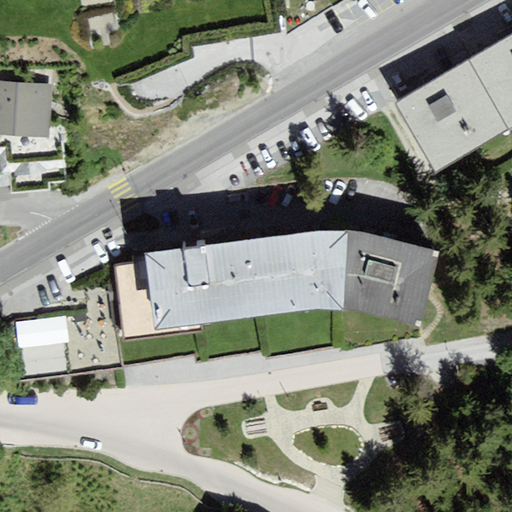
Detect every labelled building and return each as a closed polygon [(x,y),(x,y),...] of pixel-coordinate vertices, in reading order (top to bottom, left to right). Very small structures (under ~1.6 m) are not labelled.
[(491,132),(511,120),(511,32),(455,63),(491,132)] [(491,132),(455,63),(374,105),(410,174),(491,132)] [(51,92),(0,88),(0,143),(46,147),(51,92)] [(311,312),(321,233),(99,264),(105,313),(4,331),(6,394),(120,375),(120,365),(308,335),(311,312)] [(426,261),(321,233),(311,312),(405,326),(426,261)]
